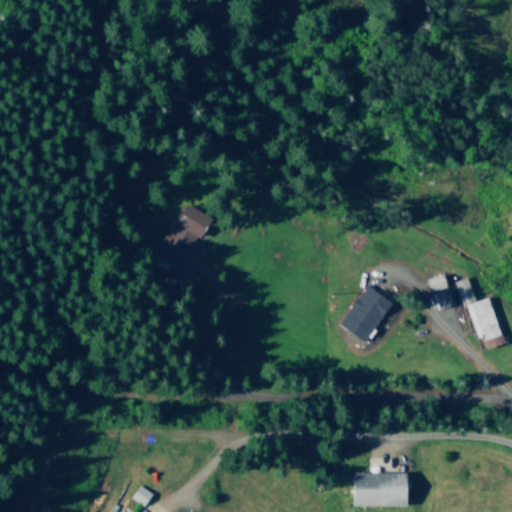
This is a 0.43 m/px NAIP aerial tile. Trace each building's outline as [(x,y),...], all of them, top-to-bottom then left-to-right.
[(199,220),(179,207),(149,251),(167,263),(181,243),(183,244),(199,220)] [(424,289),(440,287),(438,274),(422,277),(424,289)] [(499,343),(488,296),(471,300),(465,276),(450,280),(457,305),(465,303),(476,349),(499,343)] [(357,341),(382,300),(357,284),(332,325),(357,341)] [(432,308),(450,303),(445,287),(427,292),(432,308)] [(400,505),(401,472),(344,471),(343,504),(400,505)] [(126,496),(138,505),(148,493),(135,484),(126,496)]
